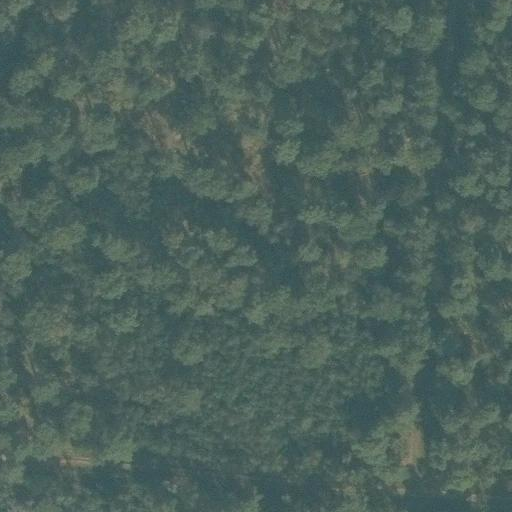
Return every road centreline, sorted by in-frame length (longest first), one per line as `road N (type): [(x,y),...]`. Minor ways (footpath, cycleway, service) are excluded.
road 1 (track): [(511,501),(0,457)]
road 2 (track): [(449,0),(413,511)]
